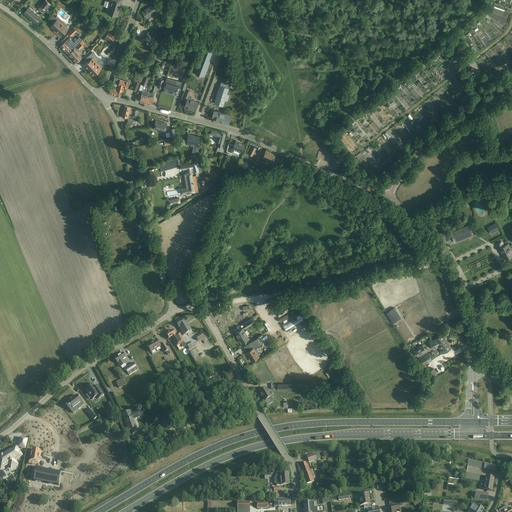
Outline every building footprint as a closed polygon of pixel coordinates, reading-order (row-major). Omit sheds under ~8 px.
[(45,0),(38,8),(43,12),(50,4),(45,0)] [(107,13),(112,15),(117,17),(122,0),(108,0),(108,1),(111,2),(109,9),(107,9),(106,12),(107,13)] [(160,9),(158,6),(155,2),(151,5),(151,6),(142,12),(146,18),(160,9)] [(29,7),(26,10),(23,13),(33,22),(38,15),(29,7)] [(78,9),(73,15),(77,18),(82,12),(78,9)] [(52,21),(54,23),(51,26),(55,30),(55,29),(58,32),(57,34),(61,37),(68,29),(66,27),(68,25),(57,16),(52,21)] [(148,33),(148,32),(148,31),(146,36),(155,40),(157,35),(156,36),(148,33)] [(105,37),(112,41),(114,37),(108,33),(105,37)] [(66,41),(62,45),(61,46),(68,54),(73,50),(82,40),(80,38),(71,47),(66,41)] [(86,44),(82,40),(73,50),(68,54),(76,62),(81,57),(76,52),(78,50),(79,50),(86,44)] [(202,49),(193,72),(204,76),(210,62),(208,61),(212,52),(202,49)] [(84,65),(93,75),(101,68),(96,62),(99,59),(92,52),(85,59),(88,62),(84,65)] [(149,64),(153,65),(157,53),(154,52),(149,64)] [(112,85),(109,93),(118,96),(119,96),(120,96),(123,87),(127,88),(128,83),(129,82),(120,79),(114,77),(112,85)] [(175,82),(174,85),(166,82),(163,91),(168,92),(176,94),(179,83),(178,82),(176,81),(175,82)] [(147,95),(145,103),(151,105),(153,97),(155,92),(158,93),(160,88),(157,87),(158,86),(155,85),(153,93),(149,92),(148,95),(147,95)] [(216,98),(214,103),(222,106),(224,100),(227,101),(229,95),(226,94),(228,88),(220,85),(216,98)] [(188,96),(190,91),(186,89),(183,97),(187,98),(184,107),(194,110),(198,102),(191,99),(191,98),(188,96)] [(139,102),(145,103),(147,95),(148,95),(149,92),(143,90),(142,94),(141,94),(139,102)] [(459,101),(461,104),(469,97),(467,94),(459,101)] [(131,107),(125,106),(122,117),(128,119),(131,107)] [(216,120),(228,124),(230,116),(214,111),(212,117),(216,118),(216,120)] [(133,123),(133,120),(128,119),(127,124),(129,124),(128,127),(132,128),(132,125),(135,126),(136,123),(133,123)] [(153,129),(164,131),(166,123),(163,122),(163,123),(160,122),(155,120),(153,129)] [(219,132),(211,130),(210,135),(218,137),(216,143),(218,143),(217,147),(221,148),(225,134),(219,132)] [(187,139),(186,143),(194,145),(193,149),(198,151),(199,146),(198,146),(199,142),(200,137),(188,134),(187,139)] [(236,141),(235,141),(233,145),(229,143),(227,151),(231,153),(234,149),(241,152),(244,145),(236,141)] [(250,144),(246,153),(252,156),(256,148),(250,144)] [(272,163),(275,155),(266,150),(262,158),(272,163)] [(186,188),(181,189),(182,194),(186,193),(186,195),(191,194),(191,192),(198,191),(195,176),(193,176),(191,164),(181,165),(182,169),(188,168),(188,172),(186,173),(187,177),(184,178),(186,186),(186,185),(186,188)] [(200,181),(201,182),(205,185),(216,174),(210,168),(205,172),(207,174),(200,181)] [(495,223),(488,227),(492,234),(499,230),(495,223)] [(469,225),(456,231),(451,233),(455,242),(473,235),(469,225)] [(504,246),(499,249),(505,259),(509,257),(510,260),(511,261),(511,260),(511,244),(509,246),(508,244),(504,246)] [(288,309),(291,313),(297,323),(302,320),(299,314),(294,305),(288,309)] [(394,308),(387,313),(390,318),(391,318),(394,323),(401,318),(394,308)] [(223,322),(229,330),(236,325),(233,321),(234,320),(227,309),(220,313),(221,314),(218,316),(222,322),(223,322)] [(244,323),(247,328),(255,323),(252,318),(244,323)] [(176,323),(178,327),(183,336),(191,331),(187,323),(185,324),(182,319),(176,323)] [(297,331),(302,328),(298,322),(293,325),(297,331)] [(242,328),(239,330),(235,333),(242,343),(249,339),(242,328)] [(166,335),(168,339),(171,338),(177,347),(185,342),(180,334),(176,337),(173,331),(166,335)] [(438,346),(442,353),(451,348),(442,334),(429,342),(433,349),(438,346)] [(147,346),(149,350),(151,353),(160,347),(156,341),(147,346)] [(189,346),(199,364),(203,361),(200,355),(194,343),(189,346)] [(419,359),(423,365),(431,360),(428,354),(427,354),(426,352),(422,345),(414,350),(417,357),(418,356),(420,359),(419,359)] [(246,352),(252,361),(258,357),(253,348),(246,352)] [(126,359),(122,354),(114,359),(120,368),(126,364),(124,361),(126,359)] [(330,366),(338,374),(343,370),(335,362),(330,366)] [(125,369),(129,376),(138,370),(133,363),(125,369)] [(210,368),(205,370),(203,371),(207,380),(214,376),(210,368)] [(434,368),(427,372),(431,378),(437,374),(434,368)] [(92,384),(85,389),(88,394),(86,395),(89,399),(91,398),(92,400),(97,397),(99,399),(104,395),(97,386),(98,387),(96,389),(95,388),(92,384)] [(260,389),(257,390),(259,393),(258,393),(264,402),(271,397),(265,389),(262,391),(260,389)] [(66,404),(71,411),(76,407),(78,409),(84,405),(76,396),(72,399),(72,400),(71,401),(70,401),(66,404)] [(50,420),(57,425),(65,414),(58,409),(50,420)] [(87,413),(93,421),(97,418),(91,410),(87,413)] [(130,411),(127,413),(122,415),(129,431),(131,430),(132,434),(138,432),(133,420),(139,417),(137,412),(131,415),(130,411)] [(35,434),(33,442),(39,444),(42,435),(45,424),(38,422),(35,434)] [(25,449),(27,440),(20,438),(18,447),(25,449)] [(21,456),(16,448),(11,451),(10,451),(7,453),(7,452),(7,453),(7,452),(4,454),(4,455),(2,456),(2,455),(0,456),(0,466),(1,468),(8,464),(11,469),(17,465),(14,460),(21,456)] [(38,451),(30,450),(28,462),(32,463),(31,469),(33,469),(31,481),(56,485),(58,472),(33,468),(34,463),(36,463),(38,451)] [(315,454),(306,457),(308,463),(316,460),(319,459),(318,454),(315,454)] [(313,473),(311,464),(306,466),(305,463),(300,465),(307,484),(314,482),(311,473),(313,473)] [(275,478),(274,478),(274,483),(276,483),(276,486),(281,486),(289,485),(288,475),(280,476),(280,475),(275,475),(275,478)] [(485,477),(483,490),(492,492),(494,478),(485,477)] [(474,499),(482,501),(486,502),(488,494),(475,492),(474,499)] [(368,494),(359,496),(358,496),(360,506),(370,505),(369,501),(368,501),(368,499),(369,498),(368,494)] [(237,501),(237,511),(249,511),(249,506),(252,506),(251,501),(249,502),(249,501),(237,501)] [(314,508),(314,502),(304,503),(304,511),(311,511),(311,508),(314,508)] [(390,507),(391,511),(399,511),(399,506),(402,505),(402,502),(393,504),(393,507),(390,507)]
